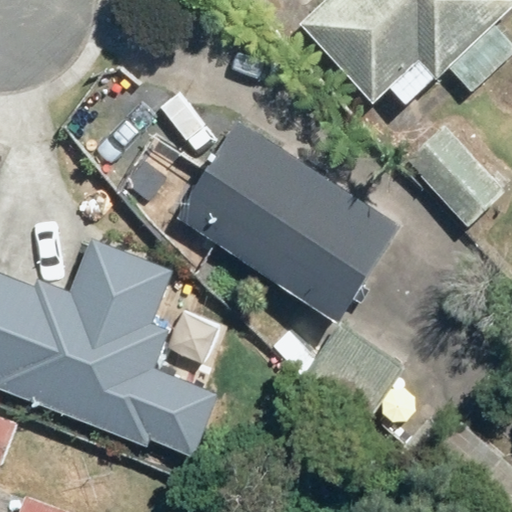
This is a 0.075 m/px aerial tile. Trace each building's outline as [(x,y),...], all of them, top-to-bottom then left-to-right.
[(398,123),(511,19),(511,0),(330,0),(306,22),(398,123)] [(411,224),(245,118),(183,213),(349,320),(411,224)] [(511,191),(451,125),(411,161),(473,228),(511,193),(511,191)] [(0,269),(0,375),(5,377),(2,384),(154,444),(157,439),(205,458),(232,389),(164,362),(178,328),(159,320),(179,270),(100,239),(79,291),(40,275),(36,284),(0,269)] [(407,368),(342,326),(301,390),(365,431),(407,368)] [(456,427),(422,393),(393,423),(484,511),(500,511),(511,500),(511,447),(473,410),(456,427)] [(0,414),(0,462),(3,464),(19,422),(0,414)] [(78,511),(35,495),(28,511),(78,511)]
